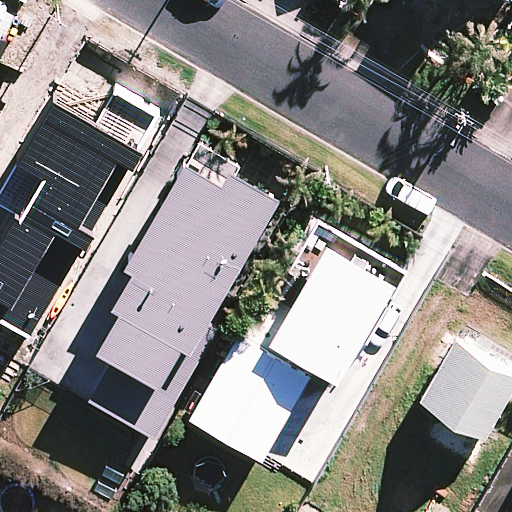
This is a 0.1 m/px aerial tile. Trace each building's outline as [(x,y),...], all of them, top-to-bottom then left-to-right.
[(0,64),(12,37),(0,31),(0,64)] [(147,139),(56,84),(15,153),(106,207),(147,139)] [(100,341),(160,375),(148,396),(104,371),(91,395),(158,432),(227,310),(220,306),(286,188),(233,158),(224,174),(187,153),(128,256),(136,261),(115,298),(122,302),(100,341)] [(398,276),(321,231),(263,328),(250,320),(216,378),(269,409),(303,351),(340,373),(398,276)] [(473,465),(508,393),(511,395),(511,348),(445,316),(424,358),(441,366),(425,399),(444,408),(428,442),(473,465)]
